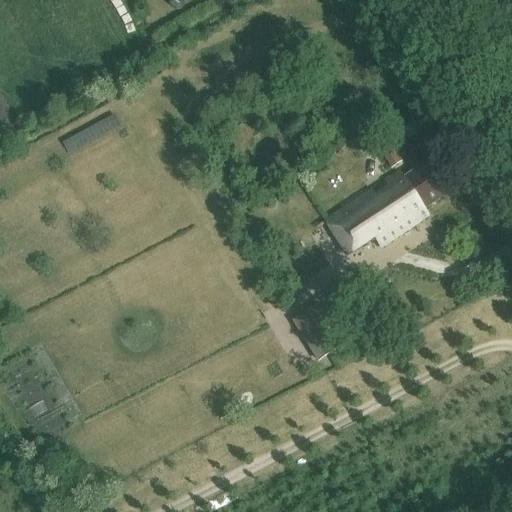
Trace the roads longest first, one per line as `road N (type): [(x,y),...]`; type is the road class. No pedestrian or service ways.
road 1 (track): [(163,511),(484,350),(511,348)]
road 2 (track): [(51,100),(241,0)]
road 3 (secondary): [(511,162),(409,0)]
